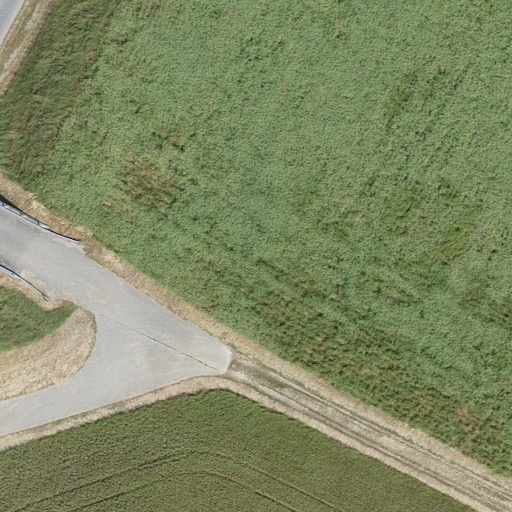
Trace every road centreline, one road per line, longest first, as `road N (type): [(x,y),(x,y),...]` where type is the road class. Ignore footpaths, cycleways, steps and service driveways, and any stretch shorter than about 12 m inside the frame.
road 1 (track): [(157,323),(511,508)]
road 2 (track): [(0,418),(103,383),(157,323),(0,237)]
